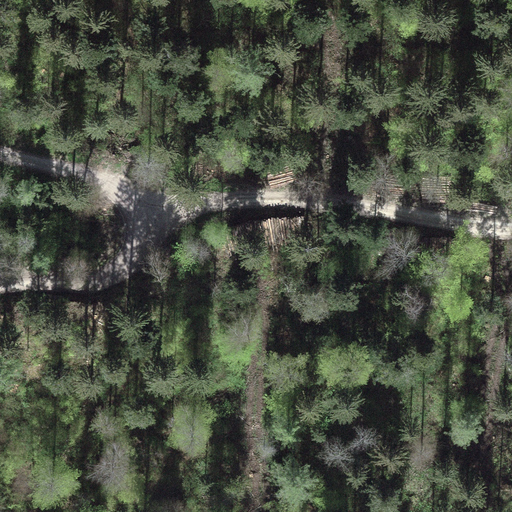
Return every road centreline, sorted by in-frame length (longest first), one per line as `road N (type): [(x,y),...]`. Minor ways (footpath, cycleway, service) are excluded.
road 1 (track): [(135,210),(279,198),(511,228)]
road 2 (track): [(0,281),(107,276),(136,248),(135,210)]
road 3 (track): [(135,210),(112,185),(0,154)]
